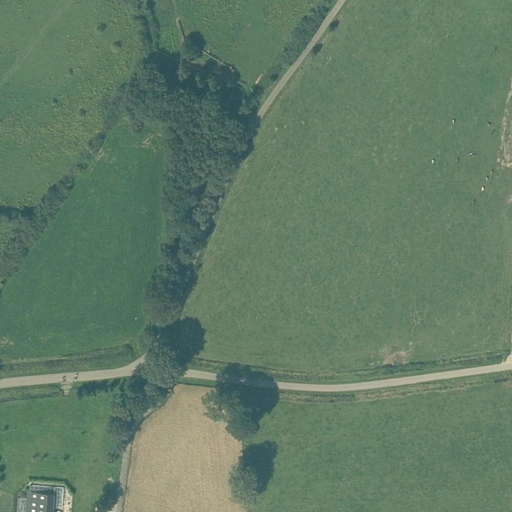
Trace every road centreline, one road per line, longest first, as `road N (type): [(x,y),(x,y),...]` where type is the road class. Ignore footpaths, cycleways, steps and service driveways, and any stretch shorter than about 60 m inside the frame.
road 1 (unclassified): [(147,367),(236,143),(339,0)]
road 2 (unclassified): [(147,367),(336,388),(511,364)]
road 3 (unclassified): [(0,383),(147,367)]
